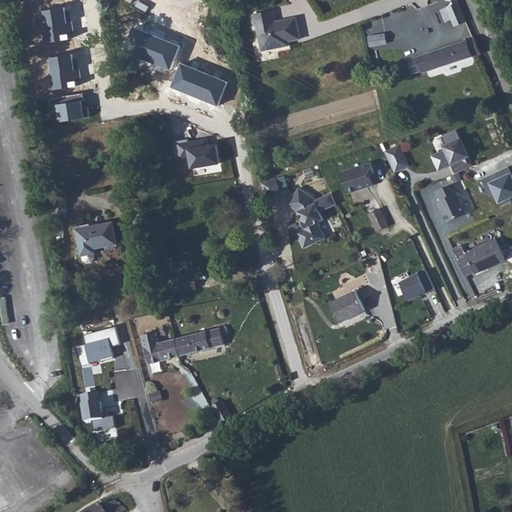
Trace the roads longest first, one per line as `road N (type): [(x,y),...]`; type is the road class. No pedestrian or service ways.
road 1 (residential): [(91,0),(110,109),(161,104),(240,140),(305,385)]
road 2 (unclassified): [(305,385),(511,298)]
road 3 (unclassified): [(152,473),(305,385)]
road 4 (unclassified): [(105,475),(0,362)]
